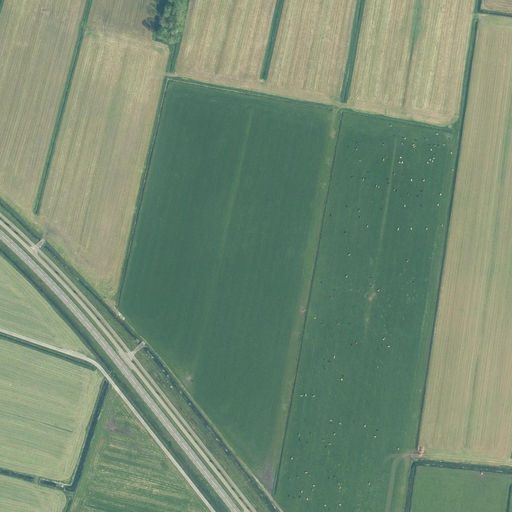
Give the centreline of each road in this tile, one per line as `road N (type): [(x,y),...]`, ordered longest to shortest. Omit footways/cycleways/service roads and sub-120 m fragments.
road 1 (track): [(248,511),(91,314),(0,221)]
road 2 (primary): [(236,511),(106,347),(0,234)]
